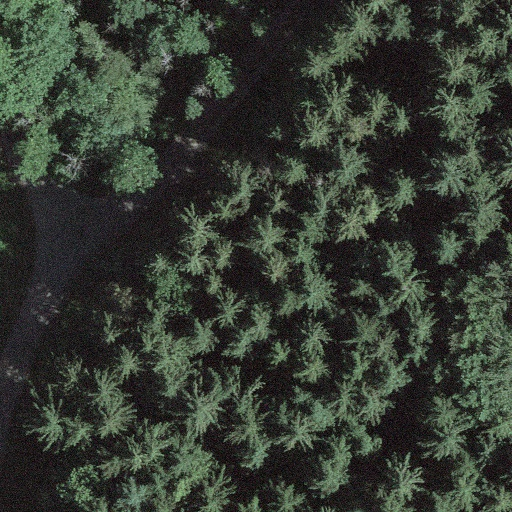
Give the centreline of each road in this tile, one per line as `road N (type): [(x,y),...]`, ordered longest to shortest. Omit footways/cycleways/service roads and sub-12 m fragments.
road 1 (track): [(301,0),(64,266),(0,406)]
road 2 (track): [(0,123),(64,266)]
